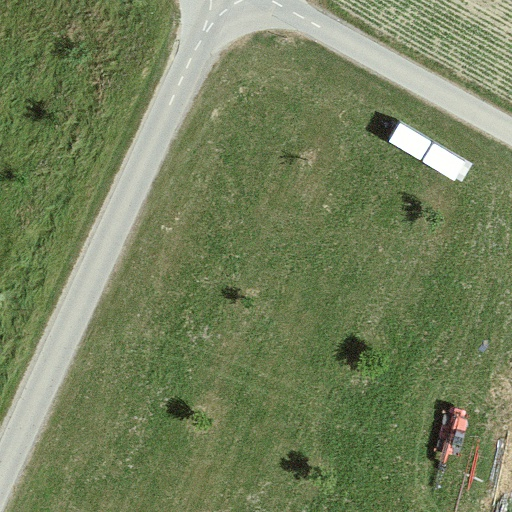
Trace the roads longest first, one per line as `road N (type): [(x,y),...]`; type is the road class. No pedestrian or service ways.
road 1 (unclassified): [(219,0),(0,482)]
road 2 (unclassified): [(276,0),(511,129)]
